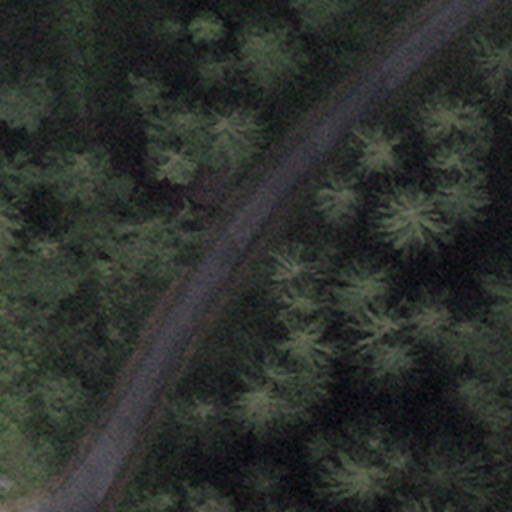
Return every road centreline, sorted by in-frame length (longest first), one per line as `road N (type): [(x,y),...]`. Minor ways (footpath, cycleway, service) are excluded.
road 1 (track): [(53,511),(340,120),(471,0)]
road 2 (unclassified): [(278,0),(336,165),(373,511)]
